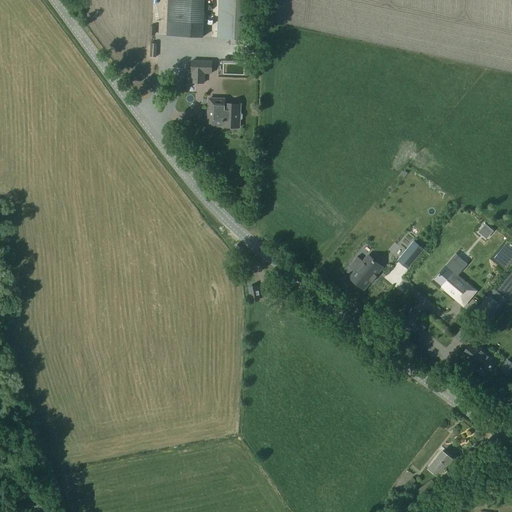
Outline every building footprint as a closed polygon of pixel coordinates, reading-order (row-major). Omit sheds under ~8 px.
[(167,0),(167,36),(178,36),(179,0),(167,0)] [(179,0),(178,36),(202,37),(203,0),(179,0)] [(251,39),(252,0),(218,0),(217,38),(251,39)] [(191,60),(191,73),(211,73),(212,61),(191,60)] [(209,98),(208,125),(223,126),(239,127),(240,104),(224,103),(225,99),(209,98)] [(414,260),(405,253),(398,262),(407,269),(414,260)] [(375,277),(381,270),(367,258),(350,279),(364,290),(370,283),(371,284),(376,278),(375,277)] [(465,283),(457,276),(463,268),(453,259),(446,267),(445,267),(434,280),(453,297),(465,283)] [(467,285),(460,293),(468,300),(475,292),(467,285)] [(487,321),(499,305),(488,295),(475,311),(487,321)] [(456,312),(451,318),(458,324),(463,318),(456,312)] [(466,321),(462,326),(472,334),(475,329),(466,321)] [(495,361),(474,343),(462,357),(470,363),(468,365),(475,370),(476,368),(484,375),(495,361)] [(441,451),(428,468),(439,477),(452,460),(441,451)] [(418,491),(416,493),(421,500),(438,488),(432,479),(417,490),(418,491)]
